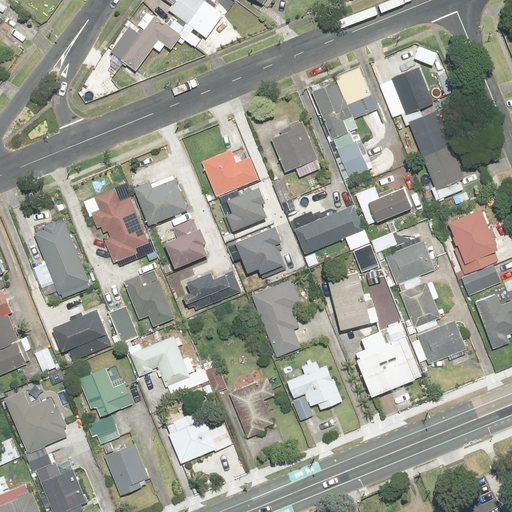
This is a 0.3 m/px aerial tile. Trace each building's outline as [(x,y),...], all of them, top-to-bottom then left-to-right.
[(200,0),(173,0),(167,10),(206,38),(222,16),(200,0)] [(139,35),(127,27),(109,54),(135,72),(156,41),(169,50),(178,37),(190,46),(197,36),(170,17),(165,24),(153,15),(139,35)] [(332,139),(349,132),(357,129),(347,106),(369,97),(357,69),(334,79),(334,82),(310,92),(330,140),(332,139)] [(409,72),(382,84),(389,102),(397,98),(403,113),(423,105),(409,72)] [(419,111),(402,118),(406,127),(408,126),(433,187),(430,188),(435,201),(463,190),(459,182),(463,180),(435,111),(422,116),(419,111)] [(288,132),(270,140),(284,173),(293,169),(297,179),(320,168),(299,123),(287,128),(288,132)] [(349,132),(332,139),(348,178),(368,170),(355,141),(354,142),(349,132)] [(229,151),(201,163),(215,197),(257,180),(248,159),(235,164),(229,151)] [(148,182),(133,188),(148,225),(186,210),(172,176),(149,186),(148,182)] [(282,179),(272,184),(285,213),(295,208),(282,179)] [(376,194),(378,198),(366,203),(374,223),(412,208),(404,188),(390,194),(388,190),(376,194)] [(262,204),(256,189),(225,202),(230,214),(224,217),(230,232),(264,218),(259,205),(262,204)] [(147,243),(129,198),(119,203),(114,191),(95,198),(100,210),(90,214),(96,229),(101,228),(103,233),(107,231),(110,238),(104,240),(114,264),(137,254),(134,248),(147,243)] [(294,221),(297,229),(293,231),(303,255),(362,231),(352,206),(313,222),(310,215),(294,221)] [(463,277),(491,265),(496,263),(492,253),(496,251),(491,240),(495,238),(491,227),(486,229),(478,211),(446,224),(452,238),(447,240),(461,272),(463,277)] [(176,239),(162,245),(173,271),(204,258),(199,246),(202,245),(190,215),(182,219),(184,223),(172,228),(176,239)] [(386,224),(390,234),(371,242),(372,243),(361,248),(365,258),(397,244),(393,234),(396,232),(391,221),(386,224)] [(33,236),(44,263),(33,268),(41,287),(52,283),(58,295),(60,294),(62,299),(89,288),(63,224),(56,227),(54,223),(43,228),(44,232),(33,236)] [(274,228),(233,245),(245,274),(255,269),(258,276),(282,266),(273,246),(280,243),(274,228)] [(365,241),(361,232),(348,238),(352,247),(365,241)] [(398,284),(401,291),(399,292),(413,329),(415,328),(417,334),(416,335),(428,365),(447,357),(449,362),(468,354),(455,321),(437,327),(435,320),(439,319),(432,300),(437,298),(431,283),(425,286),(423,283),(421,284),(418,277),(434,271),(423,241),(420,243),(419,239),(408,243),(409,247),(384,256),(396,285),(398,284)] [(463,277),(461,272),(455,275),(458,282),(461,280),(468,297),(499,283),(491,265),(463,277)] [(241,293),(232,271),(212,279),(210,273),(184,283),(189,294),(181,297),(185,305),(193,302),(196,311),(241,293)] [(356,274),(326,282),(338,332),(368,324),(365,311),(372,309),(369,300),(362,302),(356,274)] [(138,276),(122,282),(138,321),(148,317),(152,328),(172,319),(157,282),(142,287),(138,276)] [(291,279),(250,296),(276,358),(300,348),(292,330),(298,327),(290,309),(301,305),(291,279)] [(0,374),(25,365),(5,316),(10,314),(1,291),(0,291),(0,374)] [(495,294),(474,302),(492,349),(509,343),(506,336),(511,333),(511,307),(502,312),(495,294)] [(125,307),(108,314),(121,344),(138,337),(125,307)] [(94,312),(81,317),(80,314),(70,318),(72,321),(51,330),(61,354),(67,351),(71,361),(108,345),(94,312)] [(372,319),(378,333),(359,341),(363,350),(353,354),(356,361),(354,362),(369,398),(420,376),(398,324),(389,328),(383,314),(372,319)] [(182,360),(173,338),(142,350),(140,344),(127,349),(138,378),(153,372),(152,369),(156,368),(164,388),(167,387),(170,394),(187,387),(185,381),(190,379),(188,374),(193,372),(187,358),(182,360)] [(55,367),(47,348),(34,354),(42,373),(55,367)] [(226,388),(214,360),(201,366),(208,383),(202,385),(206,396),(226,388)] [(304,375),(285,383),(299,422),(314,416),(311,407),(315,405),(318,411),(341,402),(327,366),(320,369),(317,362),(301,368),(304,375)] [(105,368),(78,380),(90,410),(94,408),(99,418),(131,405),(121,379),(110,383),(105,368)] [(266,379),(229,394),(247,439),(264,432),(262,429),(272,425),(262,400),(273,396),(266,379)] [(26,390),(3,399),(26,454),(66,437),(62,429),(65,428),(57,411),(55,411),(49,398),(32,405),(26,390)] [(170,434),(167,435),(180,465),(213,451),(214,453),(231,445),(223,425),(209,430),(204,419),(197,422),(194,413),(166,425),(170,434)] [(120,437),(111,416),(86,426),(92,439),(97,437),(101,445),(120,437)] [(20,457),(12,439),(0,443),(0,465),(0,466),(20,457)] [(133,443),(113,452),(109,443),(101,447),(105,455),(102,457),(120,497),(145,485),(143,480),(149,477),(133,443)] [(35,471),(51,465),(46,451),(26,459),(32,473),(35,471)] [(56,463),(51,465),(35,471),(50,511),(80,511),(83,511),(80,504),(86,502),(73,469),(60,474),(56,463)] [(0,495),(9,491),(3,477),(0,477),(0,495)] [(9,491),(0,495),(0,511),(39,511),(30,492),(28,493),(24,484),(9,491)]
